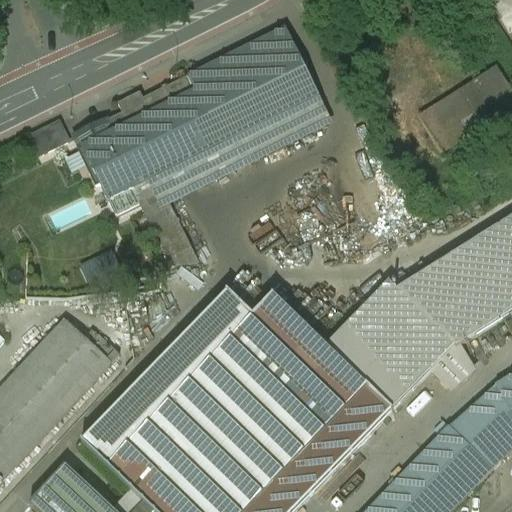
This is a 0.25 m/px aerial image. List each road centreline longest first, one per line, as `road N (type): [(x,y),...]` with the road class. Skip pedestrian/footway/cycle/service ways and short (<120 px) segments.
road 1 (unknown): [(282,0),(339,133),(324,148),(190,213)]
road 2 (unclassified): [(57,83),(225,0)]
